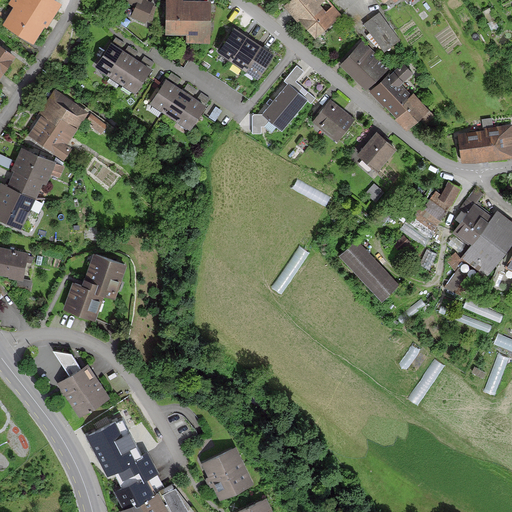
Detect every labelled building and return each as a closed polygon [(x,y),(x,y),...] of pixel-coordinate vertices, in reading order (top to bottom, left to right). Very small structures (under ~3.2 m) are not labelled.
[(62,1),(59,0),(9,0),(9,1),(13,4),(3,21),(35,40),(45,23),(48,24),(50,21),(62,1)] [(157,5),(148,1),(146,0),(141,0),(141,2),(138,1),(135,6),(131,17),(146,23),(146,21),(153,24),(157,5)] [(210,42),(211,0),(166,0),(166,30),(187,31),(186,41),(210,42)] [(287,0),(283,3),(292,13),(298,20),(301,18),(316,35),(342,13),(330,0),(287,0)] [(401,39),(379,10),(364,22),(385,50),(401,39)] [(244,31),(234,24),(217,49),(230,58),(247,33),(244,31)] [(257,40),(247,33),(230,58),(244,67),(261,43),(257,40)] [(116,36),(113,40),(117,43),(122,46),(125,42),(116,36)] [(95,64),(107,72),(124,47),(122,46),(117,43),(113,40),(111,39),(95,64)] [(363,39),(340,62),(367,88),(389,65),(368,44),(363,39)] [(0,76),(16,54),(0,42),(0,76)] [(271,49),(261,43),(244,67),(258,77),(275,52),(271,49)] [(129,44),(126,49),(130,51),(135,55),(138,51),(129,44)] [(107,72),(122,82),(138,57),(135,55),(130,51),(126,49),(124,47),(107,72)] [(145,55),(142,59),(146,62),(151,66),(154,61),(145,55)] [(142,59),(138,57),(122,82),(135,91),(151,66),(146,62),(142,59)] [(420,119),(431,109),(404,80),(414,71),(403,59),(390,71),(389,70),(369,88),(382,102),(384,104),(385,103),(396,115),(395,116),(408,130),(420,119)] [(285,78),(288,81),(288,80),(299,89),(303,85),(296,79),(304,70),(297,64),(285,78)] [(172,72),(168,78),(173,81),(177,84),(181,78),(172,72)] [(149,101),(164,111),(181,86),(177,84),(173,81),(168,78),(166,76),(149,101)] [(299,89),(288,80),(288,81),(270,102),(262,111),(263,112),(271,118),(278,124),(282,127),(307,98),(308,96),(304,93),(300,90),(299,89)] [(188,83),(184,88),(188,91),(193,94),(197,88),(188,83)] [(164,111),(178,120),(194,95),(193,94),(188,91),(184,88),(181,86),(164,111)] [(89,109),(55,87),(41,108),(43,110),(28,133),(54,150),(53,151),(64,158),(72,145),(67,142),(89,109)] [(308,89),(304,93),(308,96),(307,98),(311,101),(316,95),(308,89)] [(202,92),(198,97),(202,100),(206,103),(210,97),(202,92)] [(198,97),(194,95),(178,120),(190,127),(206,103),(202,100),(198,97)] [(345,109),(331,97),(312,119),(338,140),(356,118),(345,109)] [(222,109),(216,105),(209,116),(215,120),(222,109)] [(271,118),(263,112),(254,112),(253,114),(252,132),(262,131),(262,125),(265,125),(271,118)] [(108,125),(92,113),(87,119),(94,124),(92,126),(102,133),(108,125)] [(271,118),(265,125),(272,131),(278,124),(271,118)] [(484,128),(458,132),(462,160),(476,161),(484,160),(511,156),(511,122),(483,126),(484,128)] [(387,136),(377,128),(358,150),(378,168),(397,146),(387,136)] [(56,159),(22,143),(14,160),(11,167),(14,168),(11,173),(7,182),(36,196),(42,181),(46,183),(50,172),(60,176),(65,165),(56,161),(56,159)] [(11,167),(14,160),(0,152),(0,162),(10,168),(11,167)] [(7,182),(1,179),(0,181),(0,216),(21,227),(36,196),(7,182)] [(463,186),(450,179),(442,192),(440,197),(451,203),(452,204),(463,186)] [(299,180),(294,190),(329,205),(333,195),(299,180)] [(476,186),(467,197),(474,202),(474,201),(475,201),(483,191),(476,186)] [(440,197),(442,192),(437,189),(423,207),(419,203),(407,219),(431,237),(435,231),(434,230),(442,220),(441,219),(448,210),(447,209),(451,203),(440,197)] [(475,201),(474,201),(474,202),(452,229),(470,243),(493,214),(478,203),(475,201)] [(511,218),(498,208),(493,214),(470,243),(461,255),(487,275),(511,241),(511,218)] [(430,238),(406,221),(400,230),(424,246),(430,238)] [(357,237),(340,252),(382,298),(400,283),(357,237)] [(29,250),(0,244),(0,272),(8,274),(8,275),(24,278),(29,250)] [(286,294),(310,250),(300,245),(276,289),(286,294)] [(437,253),(427,248),(420,263),(430,268),(437,253)] [(128,261),(94,250),(86,273),(85,275),(75,272),(63,306),(96,317),(104,293),(115,297),(128,261)] [(463,260),(455,251),(446,259),(454,268),(463,260)] [(477,282),(457,268),(444,286),(464,299),(477,282)] [(0,297),(8,292),(0,280),(0,297)] [(422,299),(398,317),(403,324),(428,306),(422,299)] [(467,299),(464,307),(501,322),(504,314),(467,299)] [(492,325),(442,304),(438,312),(488,333),(492,325)] [(511,338),(498,332),(493,344),(511,351),(511,338)] [(422,349),(412,343),(400,364),(409,369),(422,349)] [(72,351),(54,348),(70,372),(81,365),(72,351)] [(510,357),(498,353),(484,390),(496,395),(510,357)] [(446,365),(435,358),(408,398),(419,405),(446,365)] [(70,372),(57,381),(79,415),(111,395),(95,370),(89,360),(81,365),(70,372)] [(116,416),(84,432),(106,473),(115,469),(137,457),(136,455),(142,452),(135,440),(137,439),(130,426),(129,427),(123,415),(117,418),(116,416)] [(185,433),(175,438),(179,445),(189,439),(185,433)] [(236,444),(202,461),(209,475),(210,478),(213,483),(220,497),(254,480),(236,444)] [(123,484),(114,488),(123,506),(136,499),(137,501),(159,489),(165,486),(157,472),(160,470),(149,449),(142,452),(136,455),(137,457),(115,469),(123,484)] [(165,486),(159,489),(171,511),(188,511),(173,482),(165,486)] [(123,506),(119,508),(121,511),(171,511),(159,489),(137,501),(136,499),(123,506)] [(274,511),(267,495),(232,511),(274,511)]
